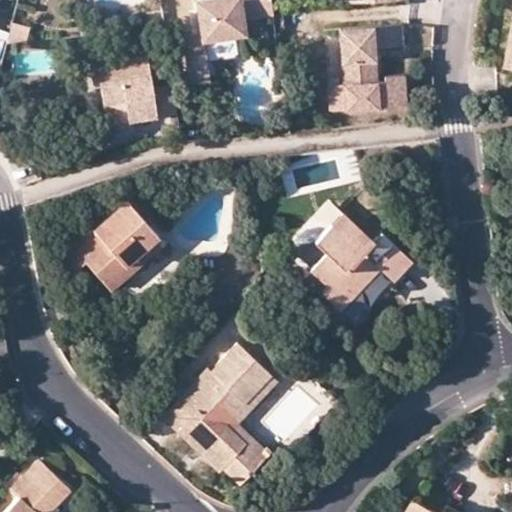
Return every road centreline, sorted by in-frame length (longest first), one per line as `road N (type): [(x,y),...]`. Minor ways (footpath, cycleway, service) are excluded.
road 1 (residential): [(0,191),(55,388),(186,511)]
road 2 (residential): [(457,0),(457,124),(482,377)]
road 3 (residential): [(323,511),(429,407),(482,377)]
